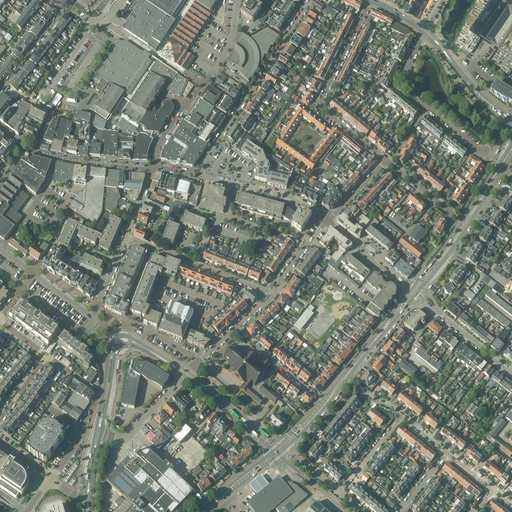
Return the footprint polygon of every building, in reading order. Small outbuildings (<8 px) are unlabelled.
[(30,0),(24,0),(21,6),(25,8),(30,0)] [(74,5),(83,9),(84,7),(87,9),(88,8),(87,7),(85,6),(77,0),(76,0),(74,3),(74,5)] [(141,0),(140,2),(170,21),(183,0),(141,0)] [(212,9),(218,0),(196,0),(171,39),(172,39),(176,62),(176,63),(187,71),(195,58),(186,52),(212,13),(213,14),(215,11),(212,9)] [(255,3),(249,0),(247,4),(246,3),(244,7),(245,8),(240,14),(252,22),(261,7),(255,3)] [(357,2),(353,0),(351,0),(349,6),(354,8),(357,2)] [(511,1),(510,1),(509,2),(505,0),(501,0),(479,33),(485,36),(499,46),(510,30),(511,31),(511,29),(511,27),(511,28),(511,27),(511,1)] [(22,16),(20,19),(27,24),(30,20),(34,15),(42,4),(34,1),(28,10),(26,9),(21,15),(22,16)] [(296,7),(289,2),(287,1),(284,6),(292,12),(296,7)] [(407,10),(411,3),(407,1),(406,1),(402,8),(407,10)] [(156,52),(160,45),(174,24),(170,21),(140,2),(122,29),(149,46),(148,47),(156,52)] [(335,11),(333,10),(325,5),(324,6),(321,4),(321,5),(317,2),(314,7),(321,12),(323,10),(325,11),(326,14),(334,12),(335,11)] [(413,4),(426,11),(429,5),(422,2),(420,5),(417,4),(414,2),(413,4)] [(45,11),(52,16),(56,12),(55,10),(42,4),(40,7),(45,11)] [(426,11),(413,4),(412,6),(415,8),(415,9),(418,10),(416,14),(423,17),(426,11)] [(283,12),(282,13),(289,17),(292,12),(284,6),(280,11),(283,12)] [(373,10),(370,15),(366,23),(369,24),(373,17),(376,18),(379,12),(374,9),(373,10)] [(49,20),(52,16),(45,11),(44,13),(40,10),(39,12),(43,15),(49,20)] [(322,17),(312,10),(309,15),(316,19),(317,17),(320,19),(322,17)] [(18,13),(16,12),(15,11),(12,16),(9,14),(6,18),(14,25),(21,16),(18,13)] [(381,21),(384,14),(379,12),(376,18),(378,20),(375,27),(377,28),(379,25),(379,24),(381,21)] [(282,13),(279,18),(286,22),(289,17),(282,13)] [(46,24),(49,20),(43,15),(41,17),(37,14),(35,16),(46,24)] [(381,21),(386,23),(389,17),(384,14),(381,21)] [(77,24),(75,26),(70,22),(71,20),(64,15),(61,19),(72,28),(75,30),(76,30),(79,26),(77,24)] [(313,23),(319,27),(321,25),(315,21),(308,16),(304,22),(311,26),(313,23)] [(352,25),(355,20),(347,16),(345,21),(352,25)] [(45,25),(38,20),(34,17),(33,19),(37,22),(35,24),(42,29),(45,25)] [(391,26),(394,19),(389,17),(386,23),(391,26)] [(282,27),(286,22),(279,18),(276,23),(282,27)] [(22,29),(25,26),(27,24),(20,19),(12,30),(18,35),(18,36),(20,37),(24,31),(22,29)] [(58,23),(64,28),(66,26),(71,29),(72,28),(61,19),(58,23)] [(39,33),(42,29),(35,24),(30,20),(27,24),(39,33)] [(335,22),(337,23),(340,24),(339,25),(350,30),(352,25),(345,21),(344,24),(336,20),(335,22)] [(58,23),(55,27),(65,34),(66,33),(63,30),(64,28),(58,23)] [(282,27),(276,23),(272,28),(279,32),(282,27)] [(401,42),(403,43),(410,46),(413,39),(410,38),(412,33),(409,31),(409,30),(395,23),(392,29),(405,35),(401,42)] [(36,37),(39,33),(27,24),(25,26),(30,30),(29,32),(36,37)] [(378,30),(366,24),(363,29),(370,33),(371,32),(372,29),(377,32),(378,30)] [(310,36),(312,32),(316,35),(318,32),(314,30),(313,31),(304,25),(303,26),(302,26),(300,28),(301,28),(300,30),(310,36)] [(341,28),(340,31),(347,35),(350,30),(339,25),(339,27),(341,28)] [(55,27),(52,31),(58,36),(60,34),(68,40),(70,38),(65,34),(55,27)] [(363,29),(361,34),(371,39),(371,38),(372,39),(374,34),(371,32),(370,33),(363,29)] [(243,37),(241,36),(236,49),(234,48),(233,51),(229,62),(226,67),(238,71),(249,82),(248,81),(250,78),(252,76),(254,74),(255,72),(257,69),(258,66),(258,63),(260,64),(260,66),(265,54),(266,55),(266,57),(271,45),(272,46),(278,37),(267,30),(248,40),(246,38),(243,37)] [(298,33),(297,35),(306,41),(308,39),(309,39),(311,36),(310,36),(300,30),(299,30),(297,33),(298,33)] [(58,36),(52,31),(49,35),(60,44),(61,42),(60,42),(61,41),(57,38),(58,36)] [(340,31),(339,34),(336,32),(335,32),(334,34),(338,36),(337,36),(345,40),(347,35),(340,31)] [(28,33),(26,35),(24,34),(23,35),(32,43),(35,39),(28,33)] [(361,34),(358,39),(366,42),(369,43),(371,39),(361,34)] [(23,39),(22,41),(21,41),(28,47),(32,43),(23,35),(21,37),(23,39)] [(58,45),(48,36),(44,41),(51,46),(53,43),(57,46),(58,45)] [(295,36),(292,40),(303,47),(305,45),(301,42),(302,41),(295,36)] [(341,46),(344,41),(337,37),(334,42),(341,46)] [(24,52),(28,47),(21,41),(22,41),(19,39),(16,44),(15,43),(14,43),(14,44),(17,47),(18,47),(24,52)] [(358,39),(356,43),(363,47),(366,42),(358,39)] [(122,43),(117,40),(106,56),(91,79),(92,80),(98,84),(95,89),(96,91),(101,94),(102,94),(109,84),(110,85),(98,102),(97,101),(95,102),(90,108),(91,110),(108,122),(111,118),(111,117),(125,95),(129,98),(152,64),(152,63),(151,58),(151,57),(145,53),(143,54),(126,42),(122,43)] [(292,40),(291,42),(290,44),(297,48),(298,47),(301,49),(301,48),(305,51),(306,49),(303,47),(292,40)] [(44,41),(42,44),(53,53),(54,51),(50,48),(51,46),(44,41)] [(339,51),(341,46),(334,42),(333,45),(330,43),(329,46),(339,51)] [(356,43),(354,49),(361,52),(362,49),(364,50),(365,48),(363,47),(356,43)] [(403,43),(400,48),(407,51),(409,51),(409,49),(409,48),(410,46),(403,43)] [(42,44),(38,48),(45,54),(47,51),(51,55),(53,53),(42,44)] [(331,49),(330,52),(337,56),(339,51),(329,46),(328,48),(331,49)] [(11,55),(18,60),(21,56),(12,49),(10,47),(8,49),(13,52),(11,55)] [(21,56),(24,52),(18,47),(17,47),(16,49),(14,47),(12,49),(21,56)] [(288,47),(285,51),(298,59),(300,60),(300,59),(301,57),(295,53),(296,52),(288,47)] [(408,53),(407,52),(407,51),(400,48),(398,47),(395,53),(397,54),(397,53),(404,57),(406,54),(407,55),(408,53)] [(43,56),(45,54),(38,48),(35,52),(46,61),(48,59),(43,56)] [(352,53),(359,56),(364,59),(365,57),(360,54),(361,52),(354,49),(352,53)] [(285,51),(284,52),(283,55),(291,60),(292,57),(295,59),(301,64),(303,61),(300,59),(300,60),(298,59),(285,51)] [(39,61),(40,60),(46,64),(48,62),(46,61),(35,52),(32,56),(39,61)] [(327,57),(334,61),(337,56),(330,52),(327,57)] [(397,53),(397,54),(394,59),(393,61),(397,63),(398,61),(402,62),(404,57),(397,53)] [(363,60),(351,54),(348,59),(358,63),(359,61),(362,62),(363,60)] [(14,66),(17,61),(10,56),(9,58),(4,55),(3,57),(14,66)] [(46,67),(39,61),(32,56),(29,60),(36,65),(37,64),(44,69),(46,67)] [(290,61),(282,56),(278,62),(291,70),(293,67),(288,64),(290,61)] [(6,62),(4,64),(11,70),(14,66),(3,57),(2,59),(6,62)] [(326,58),(324,63),(331,67),(334,62),(326,58)] [(358,69),(359,67),(357,66),(358,63),(348,59),(346,63),(353,67),(356,68),(358,69)] [(399,68),(396,67),(397,64),(391,61),(388,69),(396,73),(399,68)] [(28,62),(25,66),(31,71),(33,69),(41,76),(43,74),(28,62)] [(174,95),(176,96),(180,97),(187,82),(184,80),(177,75),(158,62),(123,115),(138,125),(146,113),(148,110),(149,111),(149,110),(149,109),(153,103),(154,103),(154,102),(158,95),(159,96),(159,95),(159,94),(163,88),(174,95)] [(274,68),(281,73),(284,75),(287,70),(277,63),(277,64),(276,64),(275,65),(276,66),(274,68)] [(324,63),(322,68),(329,72),(331,67),(324,63)] [(346,63),(344,68),(350,72),(352,69),(357,72),(358,69),(356,68),(353,67),(346,63)] [(4,64),(2,66),(0,64),(0,67),(8,74),(11,70),(4,64)] [(31,71),(25,66),(22,70),(31,77),(34,79),(35,78),(30,73),(31,71)] [(388,72),(386,75),(393,79),(396,73),(388,69),(386,68),(383,67),(382,68),(385,70),(385,71),(388,72)] [(322,68),(319,73),(326,77),(329,72),(322,68)] [(344,68),(341,73),(350,78),(353,79),(354,77),(349,74),(350,72),(344,68)] [(271,71),(271,72),(270,74),(278,80),(279,78),(285,82),(287,78),(273,69),(273,70),(272,70),(271,71)] [(22,70),(19,74),(25,79),(27,77),(29,79),(31,77),(22,70)] [(319,73),(318,76),(315,75),(314,77),(323,81),(325,82),(325,80),(326,77),(319,73)] [(341,73),(339,78),(345,82),(346,81),(347,79),(349,80),(350,78),(341,73)] [(19,74),(16,78),(24,84),(27,81),(25,79),(19,74)] [(382,80),(384,81),(391,84),(393,79),(386,75),(384,74),(382,80)] [(271,86),(273,87),(278,91),(279,88),(276,86),(278,82),(269,75),(266,80),(272,84),(271,86)] [(19,86),(21,84),(24,86),(24,84),(16,78),(13,82),(19,87),(19,86)] [(310,89),(311,90),(310,91),(313,92),(314,91),(318,94),(323,84),(311,78),(308,84),(312,86),(310,89)] [(337,83),(343,86),(345,87),(346,85),(349,86),(351,84),(346,81),(345,82),(339,78),(337,83)] [(391,84),(384,81),(383,82),(381,87),(379,86),(378,88),(382,89),(382,88),(388,90),(392,94),(394,91),(389,87),(391,84)] [(13,82),(10,86),(16,91),(18,88),(22,92),(24,90),(19,86),(19,87),(13,82)] [(271,90),(273,87),(264,82),(262,86),(274,94),(275,92),(271,90)] [(187,98),(193,85),(190,83),(184,96),(187,98)] [(511,105),(511,94),(498,85),(499,84),(496,83),(490,92),(507,103),(511,105)] [(266,94),(267,92),(273,96),(274,94),(262,86),(259,90),(266,94)] [(234,87),(232,90),(240,95),(243,91),(237,87),(236,89),(234,87)] [(0,116),(1,116),(13,100),(14,101),(18,95),(8,88),(4,93),(3,95),(0,98),(0,116)] [(227,92),(237,99),(240,95),(232,90),(230,88),(227,92)] [(279,91),(287,96),(289,93),(281,88),(279,91)] [(271,98),(266,94),(259,90),(257,93),(269,102),(271,98)] [(224,96),(234,103),(237,99),(227,92),(224,96)] [(305,97),(311,102),(315,97),(309,92),(305,97)] [(254,97),(261,102),(264,104),(265,101),(268,103),(269,102),(257,93),(254,97)] [(393,100),(396,102),(400,97),(396,93),(391,98),(389,101),(391,103),(393,100)] [(216,100),(208,94),(203,100),(214,107),(221,97),(219,95),(216,100)] [(251,101),(264,109),(265,107),(259,104),(261,102),(254,97),(251,101)] [(301,102),(305,105),(307,107),(311,102),(305,97),(301,102)] [(400,97),(396,102),(394,105),(397,108),(394,110),(396,111),(405,101),(400,97)] [(234,104),(227,99),(219,111),(226,116),(234,104)] [(333,100),(329,106),(328,106),(333,110),(338,104),(333,100)] [(22,101),(19,105),(28,112),(31,106),(22,101)] [(148,132),(158,133),(164,125),(163,124),(167,118),(168,118),(174,110),(173,109),(175,106),(172,102),(165,101),(157,113),(154,108),(153,108),(148,114),(146,113),(138,125),(141,125),(145,128),(148,132)] [(216,111),(200,101),(198,104),(198,106),(195,111),(193,111),(191,114),(207,125),(217,131),(225,118),(219,114),(217,113),(216,114),(214,113),(216,111)] [(249,105),(256,109),(257,107),(262,111),(264,109),(251,101),(249,105)] [(402,108),(405,110),(410,104),(409,104),(410,103),(408,102),(407,102),(405,101),(396,111),(395,112),(397,114),(402,108)] [(4,124),(5,124),(19,106),(14,103),(7,111),(0,120),(4,124)] [(343,108),(338,104),(333,110),(338,114),(343,108)] [(405,110),(408,113),(403,118),(405,120),(407,117),(407,116),(409,114),(414,108),(410,104),(405,110)] [(23,120),(22,120),(24,117),(28,113),(28,112),(19,105),(19,106),(5,124),(4,124),(14,132),(23,120)] [(246,108),(258,117),(260,115),(254,111),(256,109),(249,105),(246,108)] [(302,117),(307,111),(302,108),(304,106),(302,105),(301,106),(301,107),(297,112),(302,117)] [(24,117),(22,120),(23,120),(14,132),(19,136),(21,134),(22,135),(23,134),(24,134),(25,133),(29,135),(35,138),(37,135),(47,114),(33,107),(26,119),(24,117)] [(250,117),(251,117),(255,120),(256,117),(257,118),(258,117),(246,108),(244,112),(250,117)] [(338,114),(342,118),(347,111),(343,108),(338,114)] [(419,112),(418,112),(419,111),(417,109),(416,110),(414,108),(409,114),(414,118),(419,112)] [(307,111),(302,117),(303,117),(308,120),(312,115),(307,111)] [(342,118),(347,121),(352,115),(347,111),(342,118)] [(293,118),(299,122),(303,117),(302,117),(297,112),(293,118)] [(73,124),(82,126),(91,128),(93,117),(75,113),(73,124)] [(196,130),(201,133),(207,125),(191,114),(188,119),(187,118),(184,122),(196,130)] [(313,124),(317,119),(312,115),(308,120),(313,124)] [(357,119),(352,115),(347,121),(352,125),(357,119)] [(91,128),(103,132),(103,133),(104,133),(106,126),(105,125),(93,117),(91,128)] [(243,120),(241,119),(239,121),(253,130),(253,128),(255,125),(255,124),(255,123),(253,123),(253,122),(245,117),(243,120)] [(290,123),(296,127),(299,122),(293,118),(290,123)] [(422,132),(431,122),(426,118),(418,127),(420,129),(419,130),(422,132)] [(58,126),(60,120),(54,119),(45,136),(41,144),(49,146),(50,146),(51,146),(58,126)] [(318,128),(322,123),(317,119),(313,124),(318,128)] [(352,125),(356,129),(361,122),(357,119),(352,125)] [(61,154),(64,141),(68,122),(60,120),(58,126),(59,126),(55,137),(59,139),(58,142),(54,141),(52,144),(52,146),(51,146),(50,146),(49,146),(48,151),(61,154)] [(136,140),(139,135),(136,129),(124,121),(120,128),(119,128),(119,129),(116,129),(113,134),(118,134),(118,135),(130,138),(133,139),(136,140)] [(192,136),(196,130),(184,122),(183,121),(180,125),(179,124),(178,127),(192,136)] [(246,133),(248,134),(249,134),(252,131),(253,131),(253,130),(239,121),(238,123),(240,124),(238,128),(246,133)] [(69,142),(73,124),(68,122),(64,141),(69,142)] [(356,129),(361,132),(366,126),(361,122),(356,129)] [(431,122),(422,132),(423,133),(425,131),(429,134),(436,126),(431,122)] [(287,128),(293,132),(296,127),(290,123),(287,128)] [(326,130),(327,128),(327,127),(322,123),(318,128),(323,132),(325,130),(326,130)] [(73,124),(69,142),(66,153),(76,155),(79,144),(78,144),(78,140),(79,136),(80,131),(81,131),(81,128),(82,126),(73,124)] [(368,138),(372,141),(377,136),(378,135),(380,132),(378,131),(379,129),(381,127),(380,126),(378,124),(376,126),(374,129),(375,130),(368,138)] [(192,136),(207,145),(210,141),(209,141),(208,139),(211,134),(213,134),(214,135),(217,131),(207,125),(201,133),(196,130),(192,136)] [(79,144),(76,155),(76,154),(79,155),(79,157),(88,158),(88,156),(89,150),(91,131),(91,128),(82,126),(81,128),(81,131),(80,131),(79,136),(78,140),(78,144),(79,144)] [(361,132),(366,136),(371,130),(366,126),(361,132)] [(429,134),(433,138),(440,130),(436,126),(429,134)] [(178,127),(167,144),(164,148),(161,160),(171,163),(171,164),(181,166),(181,165),(192,167),(207,145),(192,136),(178,127)] [(224,142),(240,152),(241,151),(247,143),(249,140),(250,141),(252,139),(234,127),(224,142)] [(103,132),(91,128),(91,131),(89,150),(88,156),(90,156),(90,157),(100,158),(102,143),(103,133),(103,132)] [(284,133),(290,137),(293,132),(287,128),(284,133)] [(329,134),(334,139),(335,139),(339,134),(333,129),(331,131),(329,133),(328,134),(329,134)] [(440,130),(433,138),(431,141),(430,142),(433,144),(436,140),(439,143),(441,140),(446,135),(440,130)] [(103,158),(117,159),(117,160),(118,135),(118,134),(113,134),(107,133),(104,133),(103,133),(102,143),(100,158),(103,158)] [(290,137),(284,133),(281,138),(286,142),(287,142),(290,137)] [(334,139),(329,134),(325,139),(330,144),(334,139)] [(118,135),(117,160),(126,160),(127,156),(123,155),(123,152),(124,152),(124,149),(122,149),(122,144),(129,145),(130,138),(118,135)] [(136,140),(133,139),(133,145),(132,161),(147,162),(147,155),(150,147),(153,140),(146,136),(139,135),(136,140)] [(343,148),(345,145),(345,146),(351,139),(346,136),(337,146),(339,148),(341,146),(343,148)] [(377,136),(372,141),(377,146),(382,139),(377,136)] [(377,146),(382,149),(387,143),(384,141),(385,140),(387,138),(385,136),(382,139),(377,146)] [(443,146),(447,149),(449,147),(454,141),(448,136),(443,142),(445,143),(444,144),(443,146)] [(12,143),(6,138),(0,144),(0,157),(3,155),(7,149),(8,149),(12,143)] [(133,145),(133,139),(130,138),(129,145),(122,144),(122,149),(124,149),(124,152),(123,152),(123,155),(127,156),(126,160),(131,161),(132,145),(133,145)] [(282,147),(286,142),(281,138),(280,138),(277,143),(282,147)] [(321,144),(327,149),(330,144),(325,139),(321,144)] [(345,146),(347,147),(343,152),(345,154),(348,151),(349,149),(350,149),(355,143),(351,139),(345,146)] [(66,155),(66,153),(69,142),(64,141),(61,154),(66,155)] [(416,144),(410,141),(407,146),(413,149),(416,144)] [(449,147),(454,151),(459,145),(454,141),(449,147)] [(286,142),(282,147),(287,151),(291,145),(287,142),(286,142)] [(0,158),(6,163),(16,149),(16,147),(12,143),(8,149),(7,149),(3,155),(0,157),(0,158)] [(254,179),(267,182),(269,175),(267,175),(269,167),(268,163),(266,163),(263,154),(247,143),(241,151),(243,153),(242,154),(258,165),(254,179)] [(359,146),(355,143),(350,149),(354,153),(359,146)] [(387,143),(382,149),(385,152),(386,151),(387,152),(388,151),(391,153),(394,149),(391,147),(387,143)] [(317,149),(323,153),(327,149),(321,144),(317,149)] [(292,154),(296,149),(291,145),(287,151),(292,154)] [(454,160),(463,149),(459,145),(454,151),(456,153),(455,155),(452,158),(454,160)] [(358,156),(363,150),(359,146),(354,153),(351,156),(355,159),(357,155),(358,156)] [(407,146),(404,151),(409,154),(413,149),(407,146)] [(296,158),(300,152),(296,149),(292,154),(296,158)] [(314,154),(319,158),(323,153),(317,149),(314,154)] [(463,149),(454,160),(455,161),(457,158),(458,158),(460,156),(463,158),(464,157),(468,153),(463,149)] [(404,151),(401,156),(406,159),(409,154),(404,151)] [(301,161),(305,155),(300,152),(296,158),(301,161)] [(319,158),(314,154),(310,159),(316,163),(319,158)] [(306,165),(310,159),(305,155),(301,161),(306,165)] [(21,163),(32,171),(41,160),(30,156),(29,157),(29,156),(28,156),(27,156),(26,156),(25,157),(25,158),(24,158),(21,163)] [(372,156),(368,161),(374,166),(377,162),(377,161),(372,156)] [(403,164),(406,159),(401,156),(397,161),(403,164)] [(463,158),(458,165),(456,168),(452,167),(450,169),(456,174),(461,167),(467,159),(464,157),(463,158)] [(480,173),(484,168),(481,166),(483,164),(473,157),(472,158),(470,157),(465,163),(468,165),(470,161),(477,165),(474,169),(480,173)] [(310,159),(306,165),(312,169),(316,163),(310,159)] [(41,160),(32,171),(37,175),(46,161),(45,161),(44,161),(41,160)] [(48,162),(46,161),(37,175),(46,180),(46,181),(46,180),(47,177),(48,174),(48,173),(49,170),(50,170),(49,170),(50,167),(51,167),(51,166),(52,163),(51,163),(48,162)] [(368,161),(365,163),(363,161),(361,163),(364,165),(370,170),(374,166),(368,161)] [(37,175),(32,171),(21,163),(11,175),(13,177),(23,185),(36,195),(46,181),(46,180),(37,175)] [(366,174),(370,170),(364,165),(361,163),(359,165),(362,167),(360,169),(366,174)] [(73,183),(75,168),(56,164),(55,170),(53,184),(66,186),(72,187),(73,183)] [(75,168),(73,183),(72,187),(73,187),(72,193),(77,196),(79,192),(82,194),(84,189),(85,190),(87,181),(88,171),(75,169),(75,168)] [(417,173),(422,177),(426,172),(421,168),(417,173)] [(356,173),(362,179),(366,174),(360,169),(357,172),(356,170),(354,172),(356,174),(356,173)] [(476,179),(480,173),(474,169),(470,175),(476,179)] [(71,210),(74,211),(94,224),(96,225),(102,213),(102,210),(106,172),(89,170),(88,171),(87,181),(85,190),(84,189),(82,194),(79,192),(77,196),(77,197),(77,198),(76,198),(70,209),(71,210)] [(357,184),(360,180),(350,170),(348,172),(353,177),(351,178),(357,184)] [(119,173),(106,172),(102,210),(104,210),(114,214),(118,206),(118,200),(119,200),(120,198),(119,194),(118,189),(119,180),(119,173)] [(431,176),(426,172),(422,177),(426,181),(431,176)] [(118,189),(124,190),(125,183),(126,174),(119,173),(119,180),(118,189)] [(144,175),(126,174),(125,183),(124,190),(130,190),(129,197),(133,198),(133,200),(137,200),(141,192),(144,177),(144,175)] [(150,192),(154,193),(156,194),(157,190),(158,190),(162,176),(156,174),(154,175),(150,192)] [(266,185),(287,189),(289,180),(290,180),(291,175),(288,175),(288,179),(269,174),(269,175),(267,182),(266,185)] [(387,174),(384,178),(391,185),(395,181),(387,174)] [(473,184),(476,179),(470,175),(467,180),(473,184)] [(426,181),(431,185),(435,180),(431,176),(426,181)] [(0,194),(0,200),(7,206),(20,190),(23,185),(13,177),(0,194)] [(353,188),(357,184),(351,178),(349,181),(344,177),(343,178),(346,181),(353,188)] [(166,192),(165,198),(166,198),(174,201),(179,181),(170,178),(166,192)] [(384,178),(380,182),(388,189),(391,185),(384,178)] [(431,185),(436,189),(440,183),(435,180),(431,185)] [(192,184),(179,181),(174,201),(187,204),(187,203),(188,203),(191,189),(192,184)] [(342,185),(343,187),(349,192),(353,188),(346,181),(342,185)] [(307,199),(313,202),(322,185),(316,182),(314,187),(313,186),(312,188),(313,188),(307,199)] [(384,193),(385,192),(386,192),(388,190),(388,189),(380,182),(376,186),(384,193)] [(436,189),(440,192),(445,187),(440,183),(436,189)] [(191,189),(188,203),(196,205),(200,191),(201,186),(194,184),(192,189),(191,189)] [(313,202),(319,205),(323,197),(320,195),(321,193),(324,187),(322,185),(313,202)] [(344,197),(349,192),(343,187),(342,185),(339,188),(337,187),(336,188),(344,197)] [(463,185),(459,190),(466,195),(469,189),(463,185)] [(200,209),(209,211),(224,214),(227,199),(226,199),(228,191),(205,186),(200,209)] [(303,188),(298,186),(295,193),(300,195),(301,196),(305,188),(303,187),(303,188)] [(372,190),(378,195),(380,197),(384,193),(376,186),(372,190)] [(301,196),(307,199),(313,188),(312,188),(311,187),(310,190),(306,188),(305,188),(301,196)] [(323,203),(321,206),(329,211),(342,197),(333,187),(329,191),(331,192),(327,196),(328,197),(323,202),(323,203)] [(401,194),(403,197),(408,192),(403,187),(399,192),(401,194)] [(17,213),(30,198),(20,190),(7,206),(17,213)] [(156,200),(155,202),(163,206),(164,202),(166,198),(165,198),(166,192),(162,191),(158,190),(157,194),(156,200)] [(459,190),(456,195),(462,200),(466,195),(459,190)] [(371,191),(367,195),(373,200),(377,196),(371,191)] [(238,193),(236,200),(234,208),(250,212),(254,197),(238,193)] [(407,200),(412,204),(416,198),(411,194),(407,200)] [(367,195),(364,199),(372,206),(376,202),(373,200),(367,195)] [(462,200),(456,195),(453,200),(451,199),(449,201),(455,205),(456,203),(459,205),(460,204),(460,205),(461,202),(462,200)] [(265,216),(269,201),(254,197),(250,212),(251,212),(265,216)] [(416,208),(417,208),(421,202),(416,198),(412,204),(413,204),(411,206),(415,209),(416,208)] [(502,203),(510,208),(511,205),(511,204),(511,201),(506,198),(502,203)] [(364,199),(360,203),(365,208),(368,205),(370,208),(372,206),(364,199)] [(7,206),(0,200),(0,237),(5,241),(22,218),(17,213),(7,206)] [(163,206),(155,202),(152,201),(151,205),(162,209),(163,206)] [(269,201),(265,216),(281,220),(282,217),(285,207),(285,205),(269,201)] [(426,206),(421,202),(417,208),(422,212),(426,206)] [(124,213),(130,216),(133,209),(132,209),(134,206),(126,203),(125,206),(127,207),(124,213)] [(188,210),(189,205),(186,204),(186,206),(172,203),(167,216),(169,217),(174,206),(188,210)] [(363,210),(365,208),(360,203),(356,206),(366,216),(368,214),(363,210)] [(510,208),(502,203),(499,208),(508,214),(511,209),(510,208)] [(154,208),(145,204),(142,211),(151,215),(154,208)] [(293,220),(297,215),(285,207),(282,217),(293,224),(295,222),(293,221),(293,220)] [(355,217),(359,212),(353,207),(350,210),(350,211),(349,212),(353,216),(355,217)] [(92,227),(94,224),(74,211),(71,210),(69,213),(92,227)] [(96,226),(98,228),(107,212),(104,210),(96,226)] [(292,226),(301,232),(304,229),(306,230),(312,221),(310,220),(312,216),(302,210),(300,214),(298,213),(297,215),(293,220),(295,222),(293,224),(292,226)] [(347,211),(344,214),(343,216),(349,220),(353,216),(349,212),(347,211)] [(184,216),(182,216),(179,223),(202,232),(206,222),(188,215),(188,214),(185,212),(184,216)] [(496,213),(492,218),(500,223),(501,220),(504,222),(506,220),(496,213)] [(382,221),(383,219),(384,218),(382,216),(383,216),(380,214),(376,218),(380,222),(382,221)] [(140,217),(139,217),(137,221),(138,221),(137,223),(140,224),(141,223),(146,225),(148,220),(153,222),(154,220),(150,218),(150,219),(141,215),(141,216),(140,216),(140,217)] [(337,223),(356,239),(360,233),(360,234),(362,231),(370,221),(364,216),(354,228),(347,223),(349,220),(343,216),(337,223)] [(447,224),(445,223),(446,220),(440,216),(435,224),(437,225),(444,229),(447,224)] [(112,217),(100,245),(99,248),(109,252),(122,222),(112,217)] [(79,222),(71,218),(70,221),(69,220),(58,245),(68,249),(79,224),(78,224),(79,222)] [(380,222),(376,218),(372,222),(377,226),(380,222)] [(498,233),(505,238),(507,235),(501,231),(501,227),(501,226),(501,224),(500,223),(492,218),(489,223),(496,228),(497,228),(500,230),(498,233)] [(173,246),(180,227),(173,225),(173,224),(174,222),(170,220),(168,223),(170,224),(163,242),(173,246)] [(371,225),(367,231),(365,233),(369,236),(375,228),(371,225)] [(440,235),(444,229),(437,225),(433,230),(440,235)] [(369,236),(373,239),(381,229),(377,226),(375,228),(369,236)] [(79,227),(77,231),(80,232),(77,238),(96,246),(98,240),(100,241),(102,237),(79,227)] [(410,238),(408,241),(414,245),(416,243),(417,244),(425,234),(417,228),(412,236),(411,235),(409,237),(410,238)] [(482,233),(490,238),(492,236),(494,237),(496,235),(486,228),(482,233)] [(351,245),(332,230),(332,229),(325,237),(331,242),(333,240),(340,246),(331,258),(331,259),(334,261),(336,263),(341,256),(344,253),(345,253),(347,251),(346,250),(351,245)] [(385,232),(381,229),(373,239),(376,242),(385,232)] [(136,230),(134,236),(134,237),(145,241),(146,238),(144,238),(146,234),(145,233),(146,231),(142,230),(142,232),(136,230)] [(388,235),(385,232),(376,242),(380,245),(388,235)] [(9,245),(17,250),(23,242),(20,240),(21,239),(19,237),(20,234),(18,233),(15,237),(15,236),(9,245)] [(278,240),(269,233),(267,236),(267,235),(265,239),(267,240),(269,237),(275,242),(276,241),(280,244),(283,246),(281,248),(288,253),(291,249),(278,240)] [(490,238),(482,233),(479,239),(486,244),(488,245),(490,242),(491,243),(493,240),(490,238)] [(505,238),(498,233),(496,236),(503,241),(504,240),(507,242),(509,240),(505,238)] [(380,245),(384,248),(392,238),(388,235),(380,245)] [(293,241),(291,239),(286,236),(285,238),(283,240),(280,238),(278,240),(291,249),(294,244),(292,243),(293,241)] [(325,237),(320,244),(326,249),(331,242),(325,237)] [(423,252),(414,245),(408,241),(404,237),(399,243),(406,249),(412,254),(418,259),(423,252)] [(384,248),(388,251),(396,241),(392,238),(384,248)] [(27,245),(23,242),(17,250),(26,257),(28,253),(30,251),(27,248),(30,244),(31,246),(35,241),(33,239),(29,244),(27,245)] [(270,249),(270,250),(271,250),(272,249),(267,245),(267,246),(264,244),(267,240),(265,239),(261,244),(262,244),(267,247),(269,249),(270,249)] [(206,251),(203,259),(208,261),(214,245),(216,242),(211,240),(209,243),(212,244),(209,252),(206,251)] [(38,251),(38,250),(33,257),(38,261),(44,252),(49,246),(44,242),(38,251)] [(320,246),(318,247),(319,248),(323,251),(322,253),(324,253),(324,254),(324,255),(327,257),(328,256),(330,253),(326,250),(326,249),(320,244),(319,244),(320,245),(320,246)] [(472,249),(480,254),(482,255),(482,256),(486,250),(476,244),(472,249)] [(214,245),(208,261),(213,263),(216,255),(213,254),(217,246),(214,245)] [(488,248),(499,255),(501,253),(497,250),(490,245),(488,248)] [(220,249),(222,250),(220,257),(217,256),(214,263),(219,265),(222,257),(226,248),(221,246),(220,249)] [(28,253),(33,257),(38,250),(33,247),(30,251),(28,253)] [(49,272),(53,274),(55,275),(55,274),(58,276),(58,275),(62,278),(61,278),(64,280),(63,280),(66,282),(66,281),(69,282),(68,283),(71,285),(71,284),(76,287),(76,286),(78,287),(85,276),(78,272),(77,273),(72,270),(71,271),(59,264),(65,254),(65,253),(57,248),(55,247),(51,253),(49,256),(43,267),(44,267),(47,269),(48,270),(47,270),(49,272)] [(148,253),(135,247),(134,247),(133,247),(132,248),(131,248),(131,249),(130,252),(142,258),(143,256),(146,257),(148,253)] [(314,250),(310,255),(317,261),(321,256),(323,258),(324,256),(326,258),(327,257),(324,255),(324,254),(324,253),(322,253),(323,251),(319,248),(318,247),(315,251),(314,250)] [(222,257),(219,265),(224,267),(227,259),(225,259),(229,249),(226,248),(222,257)] [(287,255),(280,250),(276,248),(274,252),(273,252),(284,259),(287,255)] [(499,255),(488,248),(486,251),(494,256),(494,255),(498,258),(499,255)] [(403,253),(409,258),(412,255),(412,254),(406,249),(406,250),(404,252),(403,253)] [(469,254),(477,259),(479,260),(482,255),(480,254),(472,249),(469,254)] [(281,263),(284,259),(273,252),(274,252),(271,250),(270,250),(268,252),(271,253),(276,256),(274,259),(281,263)] [(393,250),(385,260),(389,263),(397,253),(393,250)] [(130,252),(127,258),(140,264),(142,258),(130,252)] [(230,270),(237,253),(234,252),(231,261),(228,260),(225,268),(230,270)] [(237,253),(230,270),(235,272),(238,264),(236,263),(239,254),(237,253)] [(393,266),(394,264),(401,256),(397,253),(389,263),(393,266)] [(477,259),(469,254),(466,259),(476,266),(477,263),(475,262),(477,259)] [(310,255),(306,261),(313,266),(317,269),(320,271),(322,269),(315,264),(317,261),(310,255)] [(345,266),(351,258),(347,255),(344,259),(341,256),(336,263),(337,263),(340,265),(341,263),(345,266)] [(400,261),(394,269),(407,280),(421,262),(417,259),(418,259),(412,255),(409,258),(404,264),(400,261)] [(76,263),(74,266),(79,269),(81,266),(99,274),(98,275),(101,276),(103,272),(100,271),(103,264),(85,256),(84,259),(78,256),(76,260),(77,260),(76,263)] [(170,273),(177,275),(181,265),(174,262),(167,259),(166,262),(152,256),(130,313),(144,318),(143,322),(157,328),(161,317),(148,312),(149,309),(142,306),(154,273),(161,276),(163,270),(170,273)] [(241,274),(247,258),(248,257),(245,256),(242,265),(239,264),(236,272),(241,274)] [(124,264),(137,270),(140,264),(127,258),(127,259),(128,260),(127,262),(126,262),(124,264)] [(247,258),(241,274),(246,276),(251,263),(249,262),(250,259),(247,258)] [(345,266),(348,269),(355,262),(351,258),(345,266)] [(264,263),(263,266),(274,274),(277,269),(269,264),(266,261),(262,259),(261,261),(264,263)] [(266,261),(269,264),(277,269),(280,265),(273,260),(271,263),(267,260),(266,261)] [(306,261),(302,266),(309,272),(313,266),(306,261)] [(253,279),(259,264),(256,262),(255,265),(256,265),(255,268),(254,270),(251,269),(248,277),(253,279)] [(358,265),(355,262),(348,269),(352,272),(358,265)] [(122,270),(135,276),(137,270),(124,264),(122,270)] [(259,264),(253,279),(258,280),(261,272),(258,271),(259,269),(260,269),(261,266),(259,264)] [(511,267),(506,264),(503,269),(503,270),(504,271),(507,272),(509,274),(511,272),(511,271),(511,267)] [(362,268),(358,265),(352,272),(350,274),(354,277),(362,268)] [(303,280),(309,272),(302,266),(297,272),(299,273),(297,275),(303,280)] [(457,271),(464,277),(466,274),(468,276),(470,274),(461,266),(457,271)] [(186,278),(189,269),(185,267),(181,276),(186,278)] [(354,277),(358,280),(360,278),(366,271),(362,268),(354,277)] [(190,280),(194,270),(189,269),(186,278),(190,280)] [(119,276),(132,282),(135,276),(122,270),(121,271),(123,272),(122,274),(120,274),(119,276)] [(195,281),(198,272),(194,270),(190,280),(195,281)] [(271,274),(269,272),(266,270),(263,273),(267,276),(262,282),(267,284),(272,277),(270,275),(271,274)] [(364,281),(370,274),(366,271),(360,278),(364,281)] [(464,277),(457,271),(453,276),(462,283),(464,281),(462,279),(464,277)] [(199,283),(203,274),(198,272),(195,281),(199,283)] [(204,285),(207,276),(203,274),(199,283),(204,285)] [(85,276),(78,287),(77,289),(82,293),(91,281),(91,280),(85,276)] [(117,282),(130,288),(132,282),(119,276),(117,282)] [(204,285),(208,287),(212,277),(207,276),(204,285)] [(293,280),(292,281),(299,286),(302,282),(294,276),(292,279),(293,280)] [(382,285),(383,284),(373,276),(365,287),(377,296),(380,293),(381,294),(368,311),(377,318),(396,293),(396,292),(396,291),(396,290),(395,289),(395,288),(394,287),(393,287),(392,286),(391,286),(390,286),(389,286),(388,286),(387,286),(386,287),(386,288),(382,285)] [(462,283),(453,276),(449,281),(452,283),(444,288),(448,295),(452,292),(452,293),(453,292),(457,290),(462,283)] [(208,287),(213,288),(216,279),(212,277),(208,287)] [(316,278),(310,286),(317,291),(322,283),(316,278)] [(217,290),(221,281),(216,279),(213,288),(217,290)] [(91,281),(82,293),(90,298),(93,293),(94,293),(96,290),(94,289),(98,283),(96,282),(95,284),(91,281)] [(221,292),(225,283),(221,281),(217,290),(221,292)] [(302,288),(299,286),(292,281),(291,282),(290,282),(288,284),(299,291),(302,288)] [(131,290),(129,289),(130,288),(117,282),(116,284),(118,285),(117,287),(115,286),(114,288),(127,294),(127,293),(130,294),(131,290)] [(225,283),(221,292),(226,294),(230,284),(225,283)] [(231,296),(234,286),(230,284),(226,294),(231,296)] [(287,288),(286,289),(294,294),(296,296),(299,291),(288,284),(287,287),(287,288)] [(6,290),(1,287),(0,288),(0,308),(10,294),(7,292),(6,293),(5,291),(6,290)] [(67,288),(64,293),(69,296),(72,291),(67,288)] [(112,297),(111,299),(122,304),(127,294),(114,288),(111,296),(112,297)] [(291,298),(294,294),(286,289),(286,290),(284,290),(283,292),(291,298)] [(253,303),(257,298),(249,292),(243,299),(247,302),(249,300),(253,303)] [(280,296),(278,299),(285,304),(288,300),(282,295),(281,297),(280,296)] [(130,308),(122,304),(111,299),(109,299),(108,303),(110,303),(109,306),(108,307),(109,309),(110,310),(125,316),(127,312),(129,312),(130,308)] [(282,308),(285,304),(278,299),(276,302),(277,303),(276,304),(282,308)] [(248,307),(241,300),(237,304),(244,311),(248,307)] [(26,305),(21,301),(15,309),(12,313),(9,317),(48,346),(49,345),(56,335),(60,330),(57,328),(55,326),(52,324),(42,317),(39,314),(29,307),(26,305)] [(159,331),(182,341),(183,340),(185,341),(196,314),(167,303),(157,329),(160,331),(159,331)] [(293,306),(296,308),(294,310),(298,312),(298,313),(300,314),(304,309),(301,307),(295,303),(293,306)] [(446,311),(451,315),(459,305),(456,303),(455,305),(453,304),(452,305),(446,311)] [(244,311),(237,304),(234,307),(241,314),(244,311)] [(280,310),(280,311),(275,305),(274,306),(273,305),(270,308),(276,314),(279,316),(283,313),(280,310)] [(459,305),(451,315),(456,319),(463,310),(461,308),(462,307),(459,305)] [(237,318),(241,314),(234,307),(230,310),(237,318)] [(295,325),(300,330),(312,315),(309,313),(313,309),(310,307),(295,325)] [(272,319),(274,320),(275,319),(275,320),(279,316),(276,314),(270,308),(268,310),(268,311),(267,312),(270,315),(270,316),(272,319)] [(237,318),(230,310),(227,313),(234,321),(237,318)] [(428,317),(419,310),(418,310),(417,310),(404,325),(411,330),(419,321),(424,325),(426,323),(424,322),(428,317)] [(230,324),(234,321),(227,313),(223,317),(230,324)] [(267,323),(270,325),(274,321),(273,321),(274,320),(272,319),(270,316),(269,317),(266,314),(265,315),(264,314),(261,317),(267,323)] [(463,325),(471,315),(468,314),(466,317),(462,315),(458,320),(463,325)] [(367,320),(366,322),(372,328),(375,323),(369,318),(365,315),(363,317),(367,320)] [(468,329),(473,323),(470,321),(473,317),(471,315),(463,325),(468,329)] [(227,327),(230,324),(223,317),(220,320),(227,327)] [(267,323),(261,317),(259,319),(259,320),(258,321),(263,326),(264,328),(266,326),(267,327),(270,325),(267,323)] [(223,331),(227,327),(220,320),(216,323),(223,331)] [(369,332),(372,328),(366,322),(363,320),(359,324),(362,327),(362,326),(369,332)] [(432,321),(428,327),(433,331),(437,325),(432,321)] [(473,323),(468,329),(473,333),(481,324),(479,322),(476,326),(473,323)] [(220,334),(223,331),(216,323),(213,327),(220,334)] [(251,327),(256,333),(259,330),(260,331),(261,331),(264,328),(262,327),(260,325),(259,326),(256,323),(251,327)] [(365,336),(369,332),(362,326),(362,327),(359,324),(358,326),(361,329),(359,331),(365,336)] [(479,337),(483,332),(480,329),(483,325),(481,324),(473,333),(479,337)] [(437,325),(433,331),(436,334),(432,338),(435,341),(437,337),(437,335),(442,329),(437,325)] [(256,333),(251,327),(246,331),(252,337),(256,333)] [(365,336),(359,331),(357,329),(353,333),(356,335),(362,340),(365,336)] [(400,331),(396,335),(402,340),(405,338),(407,339),(408,338),(400,331)] [(444,342),(450,335),(445,331),(437,340),(442,344),(444,342)] [(483,332),(479,337),(484,341),(491,332),(489,331),(487,334),(483,332)] [(197,335),(191,332),(187,342),(193,344),(197,335)] [(491,332),(484,341),(489,346),(495,338),(492,335),(493,334),(491,332)] [(69,337),(65,333),(57,343),(62,347),(69,337)] [(349,336),(359,344),(362,340),(356,335),(354,337),(351,334),(349,336)] [(202,337),(197,335),(193,344),(198,346),(202,337)] [(402,340),(396,335),(392,339),(401,346),(402,345),(400,343),(402,340)] [(444,342),(442,344),(447,348),(448,345),(454,338),(450,335),(444,342)] [(264,347),(269,341),(270,340),(265,336),(259,343),(264,347)] [(9,341),(4,337),(2,339),(0,338),(0,345),(3,348),(9,341)] [(74,340),(69,337),(62,347),(63,347),(67,350),(74,340)] [(208,339),(202,337),(198,346),(204,349),(211,343),(207,341),(208,339)] [(448,345),(447,348),(449,350),(451,347),(453,349),(459,342),(454,338),(448,345)] [(353,350),(347,345),(340,339),(338,341),(346,347),(344,349),(350,355),(353,350)] [(348,341),(350,342),(347,345),(353,350),(357,346),(349,339),(348,341)] [(501,343),(497,339),(491,347),(498,353),(504,346),(501,343)] [(79,344),(74,340),(67,350),(71,353),(79,344)] [(269,341),(264,347),(269,351),(274,345),(269,341)] [(387,346),(386,348),(393,353),(395,350),(401,356),(404,352),(403,352),(404,352),(401,350),(400,351),(397,348),(396,348),(390,343),(389,344),(388,344),(387,346)] [(83,347),(79,344),(71,353),(76,357),(83,347)] [(278,349),(273,355),(277,358),(285,348),(286,346),(284,344),(279,350),(278,349)] [(460,354),(465,348),(461,345),(456,351),(458,353),(456,356),(458,358),(460,355),(460,354)] [(83,347),(76,357),(80,360),(79,362),(88,350),(83,347)] [(511,347),(503,356),(511,363),(511,362),(511,347)] [(231,372),(231,373),(244,384),(246,383),(247,384),(242,390),(260,405),(264,400),(266,397),(275,404),(276,403),(281,408),(285,403),(282,400),(278,396),(276,395),(273,392),(267,387),(271,383),(276,377),(273,374),(268,380),(269,381),(265,385),(263,384),(264,383),(261,381),(261,382),(260,381),(265,375),(266,375),(269,372),(267,370),(271,365),(267,361),(261,367),(260,366),(261,365),(247,353),(247,354),(248,354),(245,357),(239,353),(240,352),(239,351),(238,353),(233,348),(223,359),(224,359),(229,363),(228,365),(229,365),(235,369),(232,373),(231,372)] [(288,353),(290,351),(289,351),(287,353),(286,351),(287,349),(285,348),(277,358),(281,361),(286,356),(288,353)] [(393,353),(386,348),(385,349),(385,348),(383,350),(383,351),(382,352),(389,357),(388,358),(394,362),(396,360),(391,356),(393,353)] [(460,354),(460,355),(463,357),(460,359),(462,360),(462,361),(465,358),(464,358),(469,351),(465,348),(460,354)] [(341,353),(347,359),(350,355),(344,349),(341,353)] [(88,351),(88,350),(79,362),(84,365),(82,367),(83,367),(91,355),(87,352),(88,351)] [(333,355),(337,358),(343,363),(347,359),(341,353),(337,350),(333,355)] [(286,356),(281,361),(285,365),(290,359),(288,357),(290,355),(291,353),(290,351),(288,353),(286,356)] [(464,364),(465,365),(466,364),(469,361),(468,361),(474,354),(469,351),(464,358),(465,358),(462,361),(462,360),(460,362),(464,365),(464,364)] [(32,364),(33,362),(34,363),(36,360),(35,360),(26,352),(22,357),(32,364)] [(465,365),(467,365),(471,368),(473,365),(472,364),(478,358),(474,354),(468,361),(469,361),(466,364),(465,365)] [(91,356),(91,355),(83,367),(87,370),(95,361),(90,357),(91,356)] [(298,355),(295,359),(293,361),(291,360),(286,365),(290,369),(295,363),(300,357),(298,355)] [(343,363),(337,358),(335,360),(331,356),(329,358),(334,362),(340,367),(343,363)] [(28,368),(29,366),(30,367),(32,364),(22,357),(19,361),(18,361),(28,368)] [(303,360),(304,359),(302,357),(298,362),(296,364),(295,363),(290,369),(294,372),(303,360)] [(381,357),(377,362),(383,367),(387,362),(381,357)] [(476,368),(482,361),(478,358),(472,364),(473,365),(471,368),(475,371),(477,368),(476,368)] [(303,360),(294,372),(298,375),(303,370),(301,368),(303,366),(307,361),(304,359),(303,360)] [(168,378),(146,365),(141,361),(140,361),(139,360),(138,360),(136,360),(135,360),(134,360),(133,361),(132,362),(131,363),(130,364),(130,366),(129,367),(122,402),(122,405),(122,406),(123,407),(134,409),(140,378),(139,377),(140,376),(162,390),(168,380),(169,379),(168,378)] [(303,380),(314,367),(313,367),(317,362),(316,360),(308,370),(306,372),(304,370),(299,377),(303,380)] [(417,371),(404,360),(398,367),(411,377),(417,371)] [(14,364),(14,365),(25,372),(26,370),(28,368),(18,361),(15,365),(14,364)] [(328,368),(335,374),(338,369),(332,364),(333,363),(330,361),(329,363),(331,365),(329,368),(328,368)] [(486,364),(482,361),(476,368),(477,368),(475,371),(477,373),(479,374),(481,371),(486,364)] [(379,372),(383,367),(377,362),(373,367),(379,372)] [(47,367),(46,369),(56,376),(59,372),(49,365),(48,364),(47,367)] [(325,372),(331,378),(335,374),(328,368),(329,368),(324,364),(322,366),(327,370),(325,372)] [(11,369),(21,376),(22,374),(23,375),(25,372),(14,365),(11,369)] [(485,375),(488,377),(494,370),(488,366),(483,373),(482,372),(475,381),(478,383),(485,375)] [(314,367),(303,380),(307,383),(314,375),(313,373),(316,369),(314,367)] [(17,380),(19,378),(21,376),(11,369),(12,370),(9,374),(8,373),(17,380)] [(46,369),(43,374),(53,381),(53,380),(56,376),(46,369)] [(96,375),(89,370),(86,375),(89,377),(86,381),(90,384),(96,375)] [(377,378),(379,376),(373,371),(371,374),(368,372),(367,373),(366,373),(364,376),(372,382),(375,378),(377,378)] [(331,378),(325,372),(322,377),(328,382),(331,378)] [(13,384),(15,382),(16,383),(17,380),(8,373),(5,378),(4,377),(13,384)] [(490,386),(491,387),(492,387),(493,386),(500,376),(496,373),(489,382),(491,384),(490,386)] [(53,381),(43,374),(41,376),(42,377),(40,378),(50,386),(53,381)] [(277,386),(285,377),(283,376),(284,375),(282,374),(281,374),(276,380),(278,381),(275,384),(277,386)] [(63,385),(67,388),(70,390),(71,389),(76,393),(90,403),(96,394),(69,376),(63,385)] [(368,387),(372,382),(364,376),(362,378),(362,379),(361,381),(368,387)] [(463,387),(469,378),(467,376),(460,385),(463,387)] [(495,387),(496,386),(497,388),(499,385),(504,379),(500,376),(493,386),(495,387)] [(10,389),(12,386),(12,387),(13,384),(4,377),(0,382),(10,389)] [(283,386),(288,380),(288,379),(286,377),(286,378),(285,377),(277,386),(279,387),(282,384),(283,386)] [(40,378),(39,381),(37,383),(48,391),(48,390),(47,390),(50,386),(40,378)] [(433,378),(426,386),(430,389),(437,381),(433,378)] [(317,383),(323,388),(326,384),(320,379),(317,383)] [(497,398),(509,383),(504,379),(499,385),(500,386),(498,388),(500,390),(496,396),(497,398)] [(288,380),(283,386),(281,389),(283,391),(285,388),(287,389),(292,383),(292,382),(290,381),(288,380)] [(381,387),(387,391),(391,386),(386,381),(381,387)] [(7,394),(7,393),(8,391),(10,389),(0,382),(0,388),(6,393),(7,394)] [(48,391),(37,383),(38,384),(35,388),(44,395),(48,391)] [(323,388),(317,383),(313,388),(319,393),(323,388)] [(502,392),(497,398),(499,400),(504,394),(506,391),(508,392),(511,386),(511,384),(509,383),(502,392)] [(290,397),(298,388),(296,387),(297,386),(295,385),(294,385),(289,390),(291,392),(288,395),(290,397)] [(394,388),(391,386),(387,391),(392,395),(396,390),(399,387),(396,385),(394,388)] [(33,390),(32,392),(42,400),(41,399),(44,395),(35,388),(33,390)] [(65,391),(62,389),(52,404),(59,409),(67,397),(66,396),(70,390),(67,388),(65,391)] [(298,388),(290,397),(293,399),(295,396),(297,397),(302,391),(301,391),(302,390),(300,389),(299,389),(298,388)] [(460,400),(465,393),(461,390),(456,396),(460,400)] [(30,395),(31,395),(29,397),(39,404),(42,400),(32,392),(30,395)] [(176,405),(179,408),(178,410),(182,413),(183,412),(189,405),(190,403),(185,399),(183,398),(183,397),(180,395),(181,394),(179,392),(172,399),(177,404),(176,405)] [(412,394),(410,392),(408,395),(409,396),(403,403),(409,407),(413,402),(410,400),(412,398),(410,397),(412,394)] [(76,393),(63,411),(78,422),(83,414),(82,413),(90,403),(76,393)] [(398,399),(403,403),(409,396),(407,398),(402,393),(398,399)] [(303,396),(301,394),(300,394),(293,403),(292,404),(290,407),(295,411),(298,407),(295,405),(303,396)] [(309,404),(313,400),(306,394),(304,397),(303,396),(302,398),(309,404)] [(39,404),(29,397),(28,399),(27,398),(25,401),(36,409),(39,404)] [(349,402),(357,408),(358,406),(357,406),(360,403),(353,397),(349,402)] [(23,406),(32,413),(36,409),(25,401),(23,403),(24,404),(23,406)] [(357,408),(349,402),(345,407),(352,413),(354,410),(355,411),(357,408)] [(413,402),(409,407),(414,412),(418,406),(413,402)] [(165,407),(176,417),(178,415),(175,413),(176,411),(168,404),(168,405),(167,404),(165,407)] [(470,414),(476,407),(472,404),(466,411),(470,414)] [(23,406),(21,408),(21,407),(19,409),(29,417),(32,413),(23,406)] [(418,406),(414,412),(419,416),(424,411),(418,406)] [(176,417),(165,407),(163,409),(164,409),(163,410),(170,417),(172,416),(175,418),(176,417)] [(201,416),(204,419),(210,412),(204,407),(198,415),(196,414),(195,416),(198,419),(201,416)] [(352,413),(345,407),(341,412),(348,418),(350,416),(349,416),(352,413)] [(365,415),(370,409),(368,407),(362,413),(365,415)] [(476,407),(470,414),(474,417),(479,410),(476,407)] [(17,412),(15,414),(24,420),(27,416),(29,417),(19,409),(17,412)] [(367,416),(375,422),(380,416),(378,414),(376,412),(376,413),(372,410),(367,416)] [(159,413),(159,414),(158,416),(169,426),(169,425),(173,429),(174,428),(170,424),(167,421),(169,419),(162,412),(161,412),(160,412),(159,413)] [(348,418),(341,412),(337,417),(343,423),(345,420),(346,421),(348,418)] [(20,424),(24,420),(15,414),(13,418),(12,417),(20,424)] [(503,417),(499,414),(498,415),(499,416),(494,422),(497,424),(501,420),(503,417)] [(207,427),(210,430),(214,426),(213,426),(219,419),(216,417),(215,415),(214,415),(213,415),(208,422),(210,424),(207,427)] [(279,430),(286,423),(276,415),(272,419),(270,417),(268,420),(279,430)] [(154,418),(155,419),(154,420),(160,425),(162,423),(167,427),(169,426),(158,416),(157,417),(156,417),(154,418)] [(382,418),(380,416),(375,422),(380,427),(385,420),(384,420),(385,419),(383,418),(382,418)] [(429,425),(434,420),(428,416),(424,421),(429,425)] [(20,424),(12,417),(10,420),(8,422),(16,428),(19,424),(20,424)] [(343,423),(337,417),(333,423),(340,429),(342,426),(341,426),(343,423)] [(434,420),(429,425),(435,430),(439,424),(440,425),(442,422),(439,419),(437,422),(434,420)] [(220,420),(214,428),(213,428),(211,431),(215,435),(216,433),(216,434),(225,423),(222,421),(220,420)] [(497,424),(502,428),(506,423),(501,420),(497,424)] [(51,424),(48,421),(47,422),(48,422),(46,424),(44,423),(40,426),(41,427),(39,431),(37,430),(32,438),(34,439),(31,443),(30,442),(28,446),(30,448),(29,450),(28,450),(28,451),(31,453),(33,454),(33,455),(39,459),(39,458),(41,460),(44,462),(45,461),(44,461),(46,459),(48,460),(52,457),(55,453),(55,452),(54,452),(56,449),(57,449),(57,448),(58,446),(59,446),(60,446),(59,445),(62,441),(64,437),(62,435),(63,433),(64,433),(61,430),(59,429),(59,428),(53,424),(53,425),(51,424)] [(8,422),(7,424),(6,423),(4,426),(14,433),(13,432),(16,428),(8,422)] [(219,441),(223,435),(222,435),(229,427),(228,426),(225,423),(216,434),(216,433),(215,435),(214,436),(217,438),(216,439),(219,441)] [(340,429),(333,423),(328,428),(335,433),(337,430),(338,431),(340,429)] [(14,433),(4,426),(3,428),(2,427),(0,429),(1,430),(11,437),(14,433)] [(192,432),(186,426),(174,439),(180,444),(192,432)] [(455,428),(453,426),(450,429),(449,427),(447,429),(445,428),(440,433),(446,437),(452,430),(453,431),(455,428)] [(171,437),(162,428),(154,437),(155,438),(164,445),(165,447),(167,445),(166,443),(171,437)] [(335,433),(328,428),(324,433),(332,439),(334,436),(333,436),(335,433)] [(396,434),(402,438),(407,432),(401,428),(396,434)] [(369,440),(373,435),(368,430),(364,435),(369,440)] [(451,441),(455,436),(453,434),(455,432),(453,431),(452,430),(446,437),(451,441)] [(232,442),(233,441),(237,436),(237,435),(232,431),(228,435),(225,433),(223,435),(219,441),(222,444),(225,440),(227,441),(228,439),(232,442)] [(411,436),(407,432),(402,438),(407,442),(411,436)] [(332,439),(324,433),(320,438),(324,441),(322,443),(326,446),(328,443),(327,443),(329,440),(330,441),(332,439)] [(457,446),(461,441),(463,438),(462,437),(457,434),(455,436),(451,441),(457,446)] [(366,445),(369,440),(364,435),(360,440),(366,445)] [(466,437),(464,435),(462,437),(463,438),(461,441),(457,446),(462,450),(468,443),(464,439),(466,437)] [(237,445),(240,442),(242,440),(237,436),(233,441),(237,445)] [(407,442),(412,446),(416,440),(411,436),(407,442)] [(159,451),(162,447),(164,445),(155,438),(150,443),(159,451)] [(362,449),(366,445),(360,440),(356,445),(362,449)] [(412,446),(416,449),(421,444),(416,440),(412,446)] [(245,451),(245,452),(249,458),(255,453),(252,450),(254,449),(250,444),(243,449),(245,451)] [(313,449),(320,455),(322,453),(321,452),(323,449),(325,450),(327,448),(322,444),(320,446),(317,444),(313,449)] [(426,447),(421,444),(416,449),(421,453),(426,447)] [(362,449),(356,445),(352,449),(358,454),(362,449)] [(391,455),(395,450),(389,445),(385,450),(391,455)] [(472,459),(477,454),(479,451),(480,452),(482,450),(479,448),(477,450),(471,445),(467,451),(469,453),(467,455),(472,459)] [(430,451),(426,447),(421,453),(426,457),(430,451)] [(174,511),(193,492),(192,492),(173,474),(175,472),(166,463),(164,466),(145,448),(131,463),(128,460),(110,480),(113,483),(110,486),(123,497),(121,499),(120,498),(115,504),(119,508),(115,511),(174,511)] [(320,455),(313,449),(309,454),(309,455),(309,456),(309,457),(310,457),(310,458),(315,462),(318,457),(321,459),(323,456),(320,455)] [(358,454),(352,449),(348,454),(354,459),(358,454)] [(382,455),(387,459),(390,461),(392,459),(390,457),(391,455),(385,450),(382,455)] [(430,463),(431,461),(436,456),(430,451),(426,457),(425,458),(430,463)] [(249,458),(245,452),(240,456),(244,461),(249,458)] [(231,454),(240,465),(244,461),(240,456),(237,458),(234,455),(232,453),(231,454)] [(0,476),(11,461),(4,457),(3,459),(1,457),(2,456),(1,456),(2,455),(0,454),(0,476)] [(226,462),(231,467),(233,466),(235,469),(240,465),(231,454),(229,456),(231,458),(226,462)] [(354,459),(348,454),(344,459),(350,464),(354,459)] [(477,454),(472,459),(478,464),(482,458),(477,454)] [(227,474),(222,468),(218,463),(221,460),(216,455),(211,459),(216,465),(216,464),(218,467),(217,467),(219,470),(217,473),(221,478),(227,474)] [(382,455),(378,460),(384,464),(387,459),(382,455)] [(0,476),(0,481),(1,482),(0,484),(0,487),(17,499),(20,495),(22,497),(26,491),(27,490),(27,489),(28,487),(28,486),(29,485),(29,484),(29,483),(29,482),(29,480),(29,479),(29,478),(28,477),(28,476),(27,475),(27,474),(26,473),(26,472),(25,472),(24,471),(24,470),(23,470),(22,469),(16,465),(17,464),(16,464),(15,463),(11,460),(11,461),(0,476)] [(378,460),(374,464),(380,469),(384,464),(378,460)] [(492,462),(490,464),(488,462),(484,467),(489,471),(493,466),(495,464),(496,465),(498,462),(496,460),(494,463),(492,462)] [(329,474),(334,468),(329,464),(330,463),(329,462),(327,461),(324,465),(326,467),(324,470),(329,474)] [(72,486),(76,479),(71,476),(77,465),(74,463),(63,480),(72,486)] [(374,464),(370,469),(376,474),(380,469),(374,464)] [(408,468),(411,470),(417,475),(420,470),(412,464),(408,468)] [(448,475),(453,469),(447,464),(441,472),(444,474),(446,473),(448,475)] [(494,476),(499,470),(493,466),(489,471),(494,476)] [(192,472),(196,476),(202,471),(198,467),(192,472)] [(333,478),(338,471),(334,468),(329,474),(333,478)] [(338,471),(333,478),(338,482),(343,476),(340,473),(342,471),(341,469),(339,472),(338,471)] [(370,469),(366,474),(372,479),(376,474),(370,469)] [(453,478),(458,473),(453,469),(448,475),(453,478)] [(511,477),(508,474),(507,473),(509,471),(506,469),(504,471),(506,472),(500,480),(505,485),(511,477)] [(411,470),(407,475),(413,480),(417,475),(411,470)] [(499,470),(494,476),(500,480),(506,472),(504,471),(503,470),(501,473),(499,470)] [(221,478),(217,473),(211,477),(216,483),(221,478)] [(458,482),(462,476),(458,473),(453,478),(458,482)] [(366,483),(370,478),(365,474),(361,479),(366,483)] [(409,484),(413,480),(407,475),(403,480),(409,484)] [(462,476),(458,482),(462,486),(467,480),(462,476)] [(202,483),(207,490),(211,486),(204,477),(202,478),(204,481),(202,483)] [(269,511),(275,508),(278,511),(288,511),(307,497),(308,497),(308,496),(307,495),(296,486),(294,485),(292,484),(291,484),(289,483),(288,483),(286,483),(283,484),(279,478),(270,485),(259,495),(248,504),(254,511),(269,511)] [(405,489),(409,484),(403,480),(400,484),(399,485),(405,489)] [(467,480),(462,486),(467,490),(472,484),(467,480)] [(197,492),(200,490),(202,494),(207,490),(202,483),(199,486),(197,483),(195,484),(193,482),(187,486),(192,492),(195,490),(197,492)] [(435,482),(431,487),(437,491),(439,493),(443,488),(435,482)] [(396,489),(401,494),(405,489),(399,485),(400,484),(398,483),(394,488),(396,489)] [(349,491),(355,495),(355,496),(361,489),(355,484),(349,491)] [(472,484),(467,490),(468,491),(467,492),(471,496),(473,494),(472,493),(476,488),(472,484)] [(428,492),(433,496),(437,491),(431,487),(428,492)] [(366,491),(362,488),(361,489),(355,496),(360,499),(365,493),(366,491)] [(482,492),(476,488),(472,493),(473,494),(478,498),(482,492)] [(391,493),(388,496),(393,500),(395,497),(397,499),(401,494),(396,489),(392,494),(391,493)] [(433,496),(428,492),(424,496),(430,501),(433,496)] [(369,497),(365,493),(360,499),(364,503),(369,497)] [(430,501),(424,496),(420,501),(426,506),(430,501)] [(364,503),(369,507),(374,501),(369,497),(364,503)] [(396,504),(391,500),(389,502),(387,504),(383,509),(380,511),(387,511),(386,510),(389,506),(392,509),(396,504)] [(369,507),(373,511),(379,505),(374,501),(369,507)] [(426,506),(420,501),(416,506),(422,510),(426,506)] [(494,511),(499,505),(493,501),(489,507),(494,511)] [(457,507),(463,511),(467,507),(461,502),(457,507)] [(315,511),(320,507),(316,503),(307,511),(315,511)]
